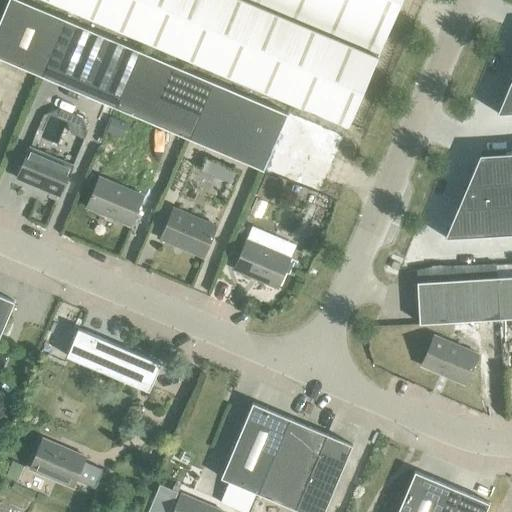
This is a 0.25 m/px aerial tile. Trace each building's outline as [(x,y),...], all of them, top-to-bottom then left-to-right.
[(7,0),(0,17),(0,58),(41,76),(65,19),(20,0),(7,0)] [(52,0),(346,125),(376,55),(399,0),(52,0)] [(41,76),(115,107),(139,50),(65,19),(41,76)] [(115,107),(188,138),(212,82),(139,50),(115,107)] [(511,77),(497,113),(511,111),(511,77)] [(188,138),(262,170),(286,113),(212,82),(188,138)] [(113,118),(107,132),(122,138),(128,125),(113,118)] [(29,147),(16,177),(59,196),(72,166),(29,147)] [(511,152),(478,155),(442,238),(511,233),(511,152)] [(265,175),(256,195),(269,200),(277,180),(265,175)] [(86,207),(129,225),(142,195),(99,177),(86,207)] [(160,238),(203,256),(216,226),(172,208),(160,238)] [(233,269),(277,288),(290,258),(246,239),(233,269)] [(511,275),(497,277),(499,318),(511,317),(511,275)] [(499,318),(497,277),(416,282),(419,323),(499,318)] [(0,294),(0,333),(6,320),(14,301),(0,294)] [(66,356),(148,391),(160,364),(77,328),(66,356)] [(434,335),(421,365),(464,384),(477,354),(434,335)] [(220,478),(257,493),(289,418),(252,402),(220,478)] [(289,418),(257,493),(301,511),(323,511),(352,444),(289,418)] [(42,438),(29,469),(72,487),(85,457),(42,438)] [(396,511),(440,511),(452,487),(414,471),(396,511)] [(159,484),(146,511),(167,511),(176,491),(159,484)] [(485,511),(489,502),(452,487),(440,511),(485,511)] [(172,511),(223,511),(180,494),(172,511)]
